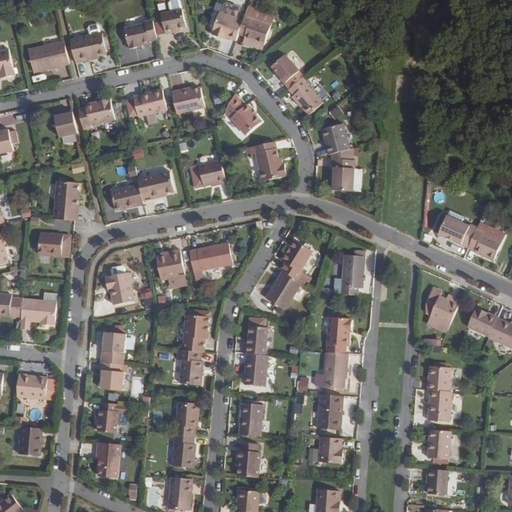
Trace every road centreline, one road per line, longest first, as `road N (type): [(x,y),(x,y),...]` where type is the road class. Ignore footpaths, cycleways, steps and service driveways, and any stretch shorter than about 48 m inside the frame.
road 1 (residential): [(0,106),(216,60),(248,74),(298,135),(307,158),(298,199)]
road 2 (residential): [(71,361),(80,260),(104,235),(298,199)]
road 3 (residential): [(298,199),(227,314),(209,511)]
road 4 (residential): [(382,229),(360,511)]
road 5 (residential): [(398,511),(417,247)]
road 6 (track): [(511,120),(426,61),(413,32)]
road 7 (residential): [(61,481),(71,361)]
